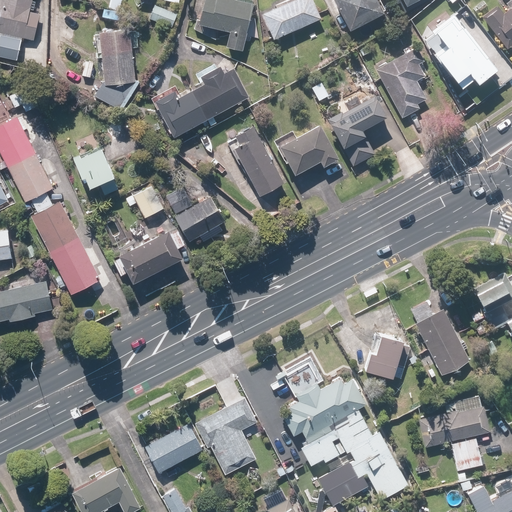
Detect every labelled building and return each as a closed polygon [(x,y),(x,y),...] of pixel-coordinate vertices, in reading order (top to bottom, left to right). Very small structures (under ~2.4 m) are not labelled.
[(0,0),(0,31),(2,32),(0,41),(0,54),(17,59),(23,36),(35,39),(41,13),(29,10),(31,0),(0,0)] [(255,1),(249,0),(197,0),(194,16),(198,17),(195,29),(218,41),(222,27),(231,29),(228,45),(244,49),(255,1)] [(277,37),(323,18),(314,0),(293,0),(266,11),(277,37)] [(339,0),(353,28),(387,11),(381,0),(339,0)] [(396,0),(403,11),(423,0),(396,0)] [(179,12),(155,3),(150,18),(173,26),(179,12)] [(500,5),(485,17),(508,47),(511,43),(511,5),(505,12),(500,5)] [(476,85),(497,70),(454,15),(423,39),(461,89),(472,81),(476,85)] [(136,78),(131,27),(101,30),(106,80),(97,95),(122,111),(140,82),(136,78)] [(425,61),(417,46),(376,67),(402,118),(420,108),(418,103),(427,98),(418,80),(426,75),(420,64),(425,61)] [(373,84),(359,60),(344,69),(359,93),(373,84)] [(175,136),(250,96),(234,66),(224,72),(221,65),(200,76),(203,82),(180,94),(177,88),(155,99),(175,136)] [(330,94),(323,81),(312,86),(320,100),(330,94)] [(27,111),(41,103),(29,84),(8,97),(15,108),(23,103),(27,111)] [(346,145),(357,164),(375,153),(365,135),(368,134),(365,128),(389,115),(377,94),(331,120),(345,146),(346,145)] [(20,115),(0,124),(0,147),(26,200),(32,197),(40,213),(34,216),(74,292),(102,277),(61,200),(53,204),(46,192),(55,187),(20,115)] [(281,144),(297,172),(322,158),(326,165),(340,157),(321,122),(281,144)] [(237,147),(262,193),(285,181),(255,125),(238,135),(243,143),(237,147)] [(87,176),(92,186),(101,182),(105,193),(122,185),(104,146),(76,159),(84,177),(87,176)] [(192,204),(177,179),(165,186),(170,195),(167,197),(177,214),(175,215),(190,240),(225,219),(209,193),(192,204)] [(0,205),(10,201),(0,180),(0,205)] [(164,207),(153,185),(127,197),(131,205),(140,201),(147,216),(164,207)] [(132,212),(124,197),(113,203),(121,218),(132,212)] [(20,230),(11,232),(10,227),(0,228),(0,257),(14,256),(12,244),(22,242),(20,230)] [(122,253),(123,256),(115,259),(123,276),(131,272),(135,281),(184,257),(171,229),(122,253)] [(511,292),(511,282),(505,270),(473,286),(484,307),(511,292)] [(53,309),(48,280),(0,290),(0,320),(10,318),(11,320),(37,315),(36,312),(53,309)] [(375,287),(364,293),(366,298),(378,292),(375,287)] [(469,358),(443,307),(415,321),(441,372),(469,358)] [(393,373),(405,336),(378,328),(367,365),(393,373)] [(369,402),(354,374),(346,378),(342,371),(322,381),(319,376),(295,389),(299,397),(281,407),(294,431),(303,426),(310,441),(304,444),(312,460),(325,453),(327,456),(341,449),(342,450),(347,448),(347,449),(350,448),(355,457),(351,459),(350,457),(318,473),(333,503),(370,483),(365,472),(367,471),(381,498),(410,483),(380,427),(373,430),(360,406),(369,402)] [(481,404),(478,393),(454,399),(456,407),(418,416),(425,444),(491,429),(485,404),(481,404)] [(196,420),(209,445),(211,444),(227,474),(258,458),(242,428),(256,420),(243,395),(196,420)] [(204,447),(190,419),(145,443),(159,470),(204,447)] [(141,505),(121,463),(73,487),(85,511),(92,511),(120,498),(127,511),(141,505)] [(511,511),(511,487),(492,498),(483,482),(467,491),(477,511),(511,511)] [(175,485),(162,492),(173,511),(176,511),(187,506),(175,485)] [(271,507),(274,511),(296,511),(288,497),(271,507)] [(70,511),(63,499),(38,511),(70,511)] [(337,511),(334,503),(316,511),(337,511)] [(389,507),(391,511),(395,511),(400,510),(397,503),(389,507)]
